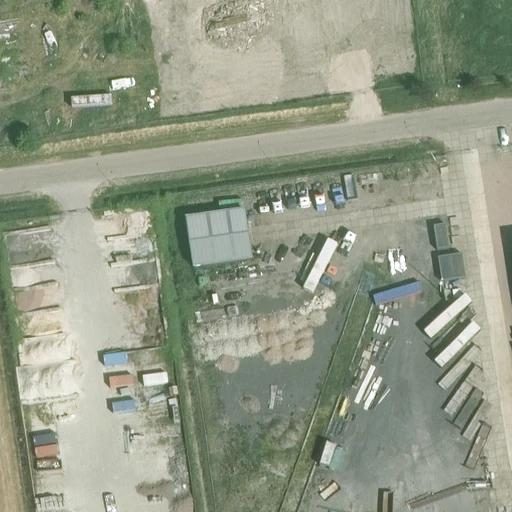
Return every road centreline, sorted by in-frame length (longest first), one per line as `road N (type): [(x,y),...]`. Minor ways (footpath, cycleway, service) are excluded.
road 1 (unclassified): [(511,112),(0,184)]
road 2 (unknown): [(450,122),(511,459)]
road 3 (unknown): [(52,177),(97,511)]
